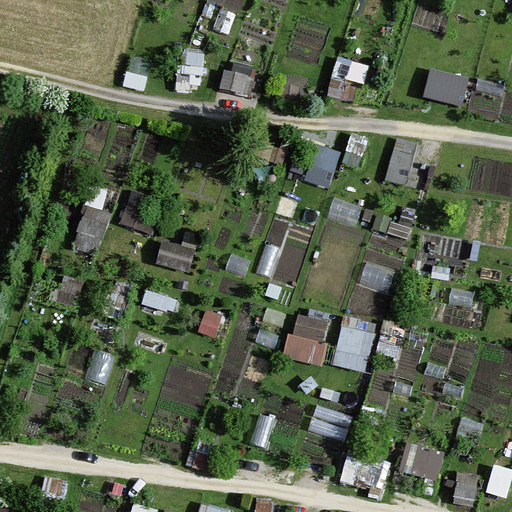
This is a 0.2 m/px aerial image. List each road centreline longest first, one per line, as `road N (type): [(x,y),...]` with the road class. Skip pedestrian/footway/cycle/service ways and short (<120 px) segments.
road 1 (track): [(0,67),(117,96),(511,149)]
road 2 (track): [(368,511),(0,454)]
